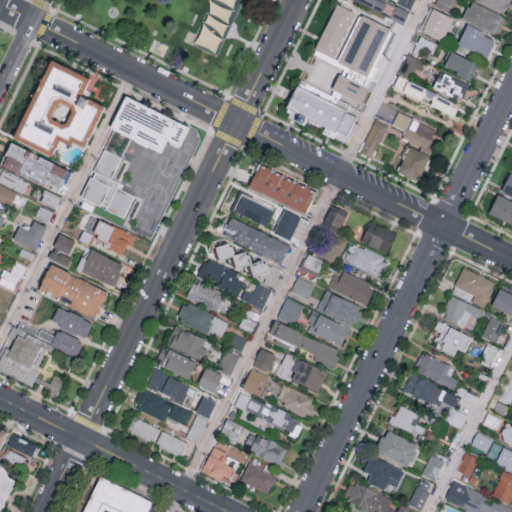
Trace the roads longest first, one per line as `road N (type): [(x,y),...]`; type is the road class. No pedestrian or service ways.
road 1 (residential): [(0,5),(511,260)]
road 2 (residential): [(295,0),(42,511)]
road 3 (residential): [(511,92),(304,511)]
road 4 (residential): [(0,400),(221,511)]
